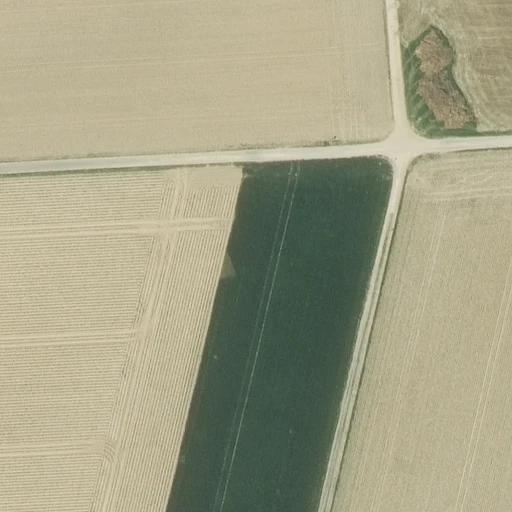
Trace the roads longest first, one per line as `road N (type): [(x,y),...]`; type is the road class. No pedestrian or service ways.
road 1 (track): [(398,0),(411,159),(332,511)]
road 2 (track): [(0,177),(511,153)]
